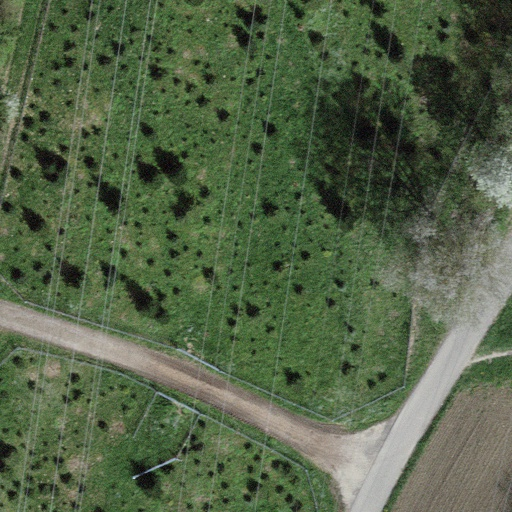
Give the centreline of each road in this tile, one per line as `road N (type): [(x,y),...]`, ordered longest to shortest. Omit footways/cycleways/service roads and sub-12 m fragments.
road 1 (track): [(383,492),(299,430),(0,318)]
road 2 (track): [(511,261),(375,511)]
